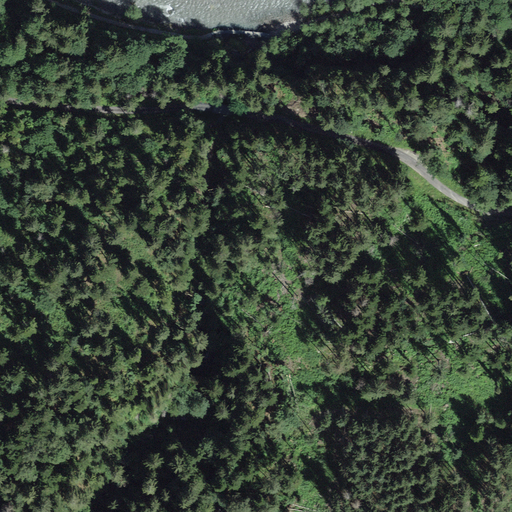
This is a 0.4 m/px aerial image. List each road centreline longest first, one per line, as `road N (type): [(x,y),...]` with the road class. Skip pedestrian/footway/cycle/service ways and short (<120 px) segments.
road 1 (unclassified): [(231,110),(374,144),(462,200),(511,211)]
road 2 (unclassified): [(0,100),(206,107)]
